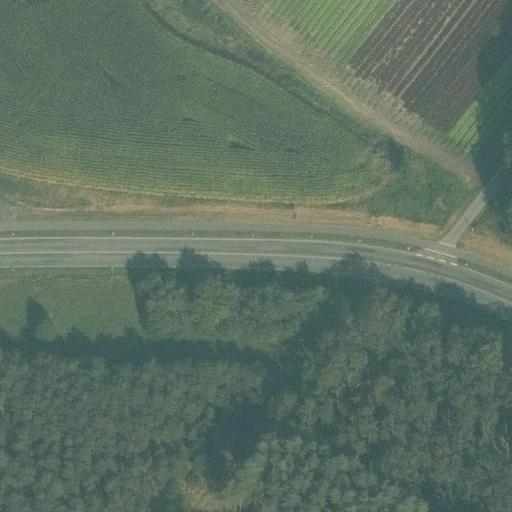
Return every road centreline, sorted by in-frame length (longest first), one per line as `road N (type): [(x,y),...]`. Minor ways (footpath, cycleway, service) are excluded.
road 1 (primary): [(0,254),(225,252),(409,267),(511,306)]
road 2 (track): [(511,160),(443,247),(409,267)]
